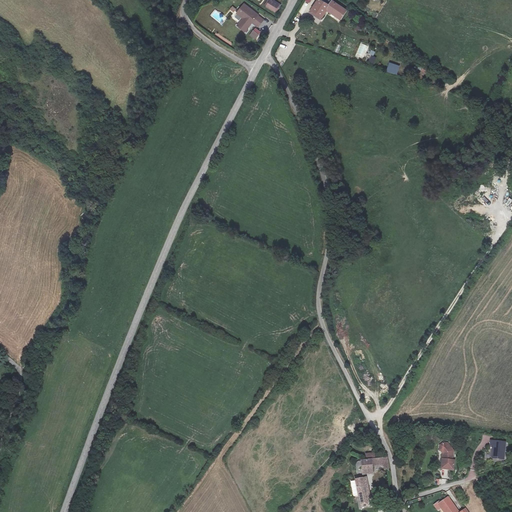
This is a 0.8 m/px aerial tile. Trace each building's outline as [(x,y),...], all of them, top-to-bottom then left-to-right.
[(276,12),(281,3),(274,0),(268,0),(265,7),(276,12)] [(322,23),(327,14),(330,9),(320,2),(312,14),(316,16),(315,19),(322,23)] [(266,20),(246,5),(240,14),(247,19),(241,27),(248,32),(256,21),(262,26),(266,20)] [(332,7),(330,9),(327,14),(336,20),(341,12),(332,7)] [(255,27),(249,35),(255,40),(261,32),(255,27)] [(362,61),(369,46),(361,42),(355,57),(362,61)] [(374,64),(377,57),(371,55),(369,62),(374,64)] [(509,443),(497,442),(496,454),(509,456),(509,443)] [(446,457),(445,472),(458,473),(457,463),(455,463),(455,457),(456,457),(456,453),(450,447),(446,447),(443,449),(443,453),(446,453),(449,455),(449,458),(446,457)] [(387,473),(391,472),(388,459),(363,463),(366,477),(377,475),(375,467),(385,465),(387,473)] [(361,511),(368,510),(362,481),(355,482),(361,511)] [(465,511),(454,497),(446,502),(445,501),(441,504),(444,509),(448,507),(451,511),(465,511)]
